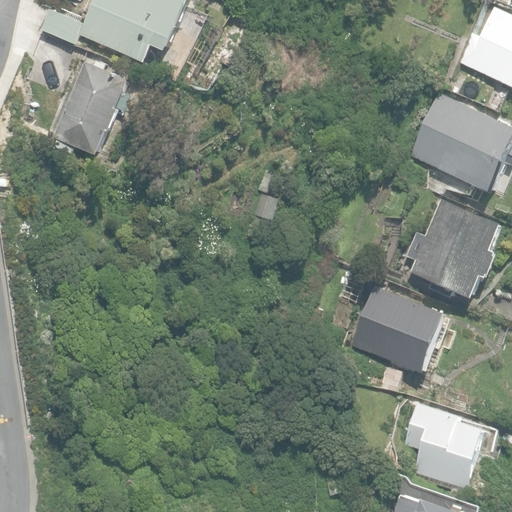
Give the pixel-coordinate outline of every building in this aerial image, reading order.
[(99,0),(85,35),(151,63),(158,46),(172,52),(194,0),(99,0)] [(461,62),(511,84),(511,13),(498,7),(485,37),(475,32),(461,62)] [(45,31),(79,45),(88,24),(54,10),(45,31)] [(78,146),(103,156),(113,132),(116,133),(126,110),(123,109),(135,81),(110,71),(113,64),(103,60),(100,66),(89,62),(59,138),(62,139),(58,148),(75,155),(78,146)] [(412,155),(499,195),(511,168),(511,125),(441,93),(412,155)] [(357,173),(371,179),(376,166),(362,161),(357,173)] [(277,176),(267,172),(262,187),(272,190),(277,176)] [(282,199),(264,194),(256,223),(274,228),(282,199)] [(461,291),(479,298),(488,276),(493,278),(504,253),(498,251),(508,226),(443,199),(429,235),(420,231),(410,256),(421,261),(416,273),(436,281),(434,288),(458,298),(461,291)] [(357,345),(430,374),(453,314),(380,286),(357,345)] [(503,315),(511,318),(511,293),(503,315)] [(418,473),(472,490),(492,430),(464,421),(466,415),(423,401),(409,445),(425,451),(418,473)] [(464,511),(427,499),(426,504),(404,496),(397,511),(464,511)]
